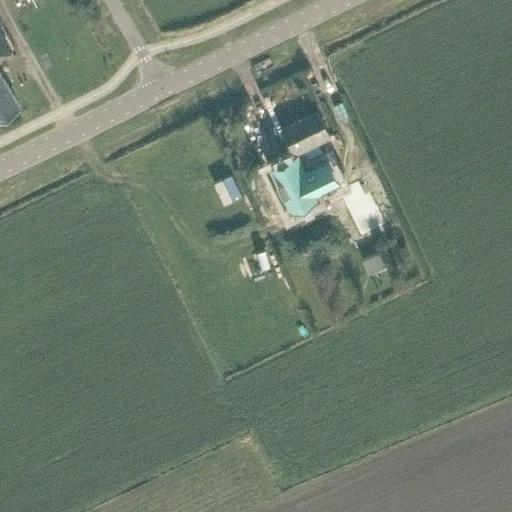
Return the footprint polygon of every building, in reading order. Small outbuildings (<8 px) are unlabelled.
[(0,54),(12,48),(0,25),(0,54)] [(0,117),(21,107),(0,66),(0,117)] [(293,151),(329,133),(316,108),(280,125),(293,151)] [(298,153),(269,167),(290,210),(319,196),(317,193),(339,182),(327,158),(306,169),(298,153)] [(362,178),(339,189),(361,234),(384,222),(362,178)]
